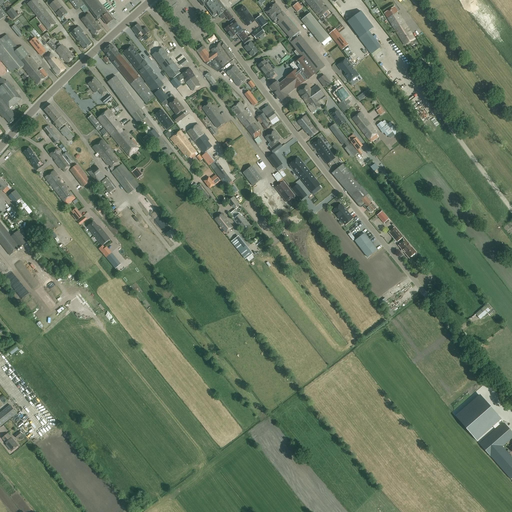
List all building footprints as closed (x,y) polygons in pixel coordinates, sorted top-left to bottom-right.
[(37,16),(45,10),(41,4),(40,5),(38,2),(39,1),(37,0),(31,0),(27,3),(37,16)] [(61,18),(68,13),(56,0),(55,0),(49,5),(61,18)] [(85,4),(81,0),(70,0),(77,10),(80,8),(85,4)] [(82,0),(97,19),(101,16),(101,17),(107,24),(113,19),(108,12),(98,0),(82,0)] [(198,0),(203,6),(205,5),(214,17),(213,17),(215,19),(222,13),(222,14),(223,13),(227,10),(226,9),(226,10),(218,0),(198,0)] [(323,3),(320,0),(317,0),(310,6),(317,14),(319,13),(321,16),(323,14),(325,17),(330,13),(328,10),(329,9),(326,6),(325,7),(323,4),(323,3)] [(254,1),(249,5),(254,13),(259,9),(254,1)] [(299,31),(281,10),(275,3),(265,12),(273,21),(275,20),(290,38),(288,39),(293,46),(302,38),(297,32),(299,31)] [(255,21),(244,6),(237,12),(241,17),(242,17),(244,19),(243,20),(247,26),(255,21)] [(394,29),(405,23),(399,15),(398,15),(397,12),(398,12),(394,7),(384,13),(394,29)] [(13,20),(18,16),(12,8),(7,12),(13,20)] [(45,10),(37,16),(48,30),(56,23),(45,10)] [(233,17),(227,10),(223,13),(229,21),(233,17)] [(101,29),(88,13),(81,19),(89,29),(90,29),(91,31),(93,35),(101,29)] [(322,43),(330,37),(310,13),(302,20),(305,23),(305,24),(318,40),(319,40),(322,43)] [(23,15),(13,21),(14,23),(19,21),(22,26),(27,23),(23,15)] [(228,33),(238,25),(234,20),(230,23),(231,24),(225,29),(228,33)] [(367,32),(358,20),(350,26),(371,54),(373,56),(381,50),(379,48),(382,46),(370,30),(367,32)] [(405,23),(394,29),(405,45),(415,39),(412,34),(411,34),(409,32),(410,31),(405,23)] [(143,30),(138,24),(132,28),(136,33),(137,35),(141,31),(145,35),(150,31),(146,27),(143,30)] [(21,32),(15,25),(11,27),(20,38),(23,35),(21,32)] [(238,25),(228,33),(232,37),(237,33),(243,41),(248,37),(238,25),(239,25),(238,25)] [(85,50),(92,44),(83,33),(84,32),(79,26),(71,32),(85,50)] [(256,40),(264,33),(261,29),(253,35),(256,40)] [(348,45),(335,29),(333,31),(330,34),(342,49),(348,45)] [(0,39),(0,58),(11,73),(16,68),(18,70),(22,66),(30,75),(37,84),(48,76),(45,73),(46,72),(42,68),(41,69),(40,68),(38,65),(31,57),(29,57),(28,55),(29,54),(22,46),(18,49),(7,34),(1,39),(0,39)] [(43,53),(46,51),(35,37),(29,42),(37,52),(40,50),(43,53)] [(249,38),(243,42),(246,46),(244,47),(247,51),(247,50),(252,56),(258,51),(255,48),(255,47),(250,41),(251,40),(249,38)] [(293,46),(302,57),(304,56),(317,72),(324,66),(302,38),(293,46)] [(67,63),(74,57),(70,51),(69,51),(65,47),(63,48),(61,45),(59,43),(56,46),(55,47),(52,44),(53,43),(51,41),(48,44),(53,49),(54,51),(55,50),(58,53),(67,63)] [(215,57),(223,68),(224,67),(227,64),(227,63),(234,57),(224,44),(222,46),(220,43),(211,50),(213,52),(209,55),(207,57),(210,61),(215,57)] [(153,99),(155,97),(111,44),(104,51),(147,103),(148,102),(149,102),(153,99)] [(123,52),(139,73),(148,65),(144,59),(143,60),(132,45),(123,52)] [(207,57),(209,55),(205,49),(203,46),(197,51),(196,51),(203,60),(206,64),(210,61),(207,57)] [(169,58),(167,56),(168,55),(163,48),(152,55),(154,57),(154,58),(157,62),(156,62),(156,63),(158,65),(159,64),(172,80),(180,73),(178,70),(180,69),(170,57),(169,58)] [(54,56),(51,52),(45,57),(53,68),(53,69),(57,75),(65,69),(57,58),(56,59),(53,57),(54,56)] [(182,56),(177,60),(179,62),(178,62),(179,63),(182,67),(188,62),(185,58),(184,57),(183,55),(182,56)] [(304,56),(302,57),(302,58),(294,64),(295,64),(292,66),(295,70),(287,77),(279,83),(277,81),(269,87),(278,98),(279,97),(282,101),(289,95),(288,94),(304,81),(305,82),(317,72),(304,56)] [(358,75),(346,60),(338,66),(342,71),(344,70),(346,73),(345,74),(345,75),(350,81),(358,75)] [(263,71),(266,69),(269,67),(265,61),(259,66),(263,71)] [(148,65),(139,73),(146,82),(145,82),(153,93),(164,85),(156,75),(155,75),(152,72),(153,71),(148,65)] [(238,86),(246,79),(234,66),(226,73),(238,86)] [(266,69),(263,71),(267,76),(269,79),(274,76),(272,73),(273,72),(269,67),(266,69)] [(199,83),(192,73),(193,72),(190,68),(181,75),(181,74),(171,81),(176,88),(181,85),(179,82),(183,78),(193,91),(201,86),(201,85),(199,83)] [(214,88),(217,85),(216,83),(216,82),(209,72),(205,75),(214,88)] [(325,87),(330,83),(324,75),(319,79),(325,87)] [(144,118),(138,109),(139,108),(116,76),(108,82),(132,115),(133,114),(139,122),(144,118)] [(5,81),(4,79),(1,78),(0,78),(0,114),(3,118),(4,118),(10,124),(16,118),(14,115),(15,115),(10,109),(22,99),(7,81),(7,80),(5,81)] [(99,84),(95,78),(88,84),(93,89),(92,90),(95,93),(98,90),(102,95),(106,91),(100,83),(99,84)] [(311,89),(307,85),(301,90),(299,92),(308,106),(312,113),(322,106),(319,101),(322,99),(323,100),(326,98),(324,96),(324,95),(316,85),(311,89)] [(228,88),(231,92),(238,100),(240,98),(238,96),(233,90),(230,86),(228,88)] [(169,98),(161,88),(154,94),(162,103),(164,106),(167,103),(165,100),(169,98)] [(344,112),(350,107),(348,104),(351,102),(347,98),(349,96),(342,88),(335,94),(342,102),(339,104),(344,112)] [(257,102),(248,91),(245,93),(254,104),(257,102)] [(178,103),(176,99),(169,104),(177,115),(173,118),(177,122),(185,116),(181,111),(184,109),(179,102),(178,103)] [(244,110),(243,108),(244,107),(240,102),(231,109),(235,114),(236,114),(236,115),(234,117),(236,120),(239,118),(243,124),(255,139),(260,135),(258,131),(259,129),(256,124),(255,125),(253,122),(254,122),(251,117),(246,110),(244,110)] [(214,109),(209,103),(202,108),(212,121),(219,116),(220,115),(215,108),(214,109)] [(51,104),(44,110),(53,120),(52,121),(53,123),(59,129),(58,130),(60,131),(65,137),(65,136),(71,132),(66,126),(64,128),(63,126),(67,122),(62,116),(61,117),(51,104)] [(279,120),(269,105),(262,110),(261,110),(256,113),(258,116),(256,117),(261,125),(262,125),(265,130),(279,120)] [(119,145),(130,136),(125,130),(124,131),(122,129),(123,127),(117,120),(116,121),(114,118),(115,117),(108,109),(97,118),(119,145)] [(165,114),(162,110),(155,115),(159,121),(164,127),(167,130),(174,124),(166,114),(165,114)] [(346,121),(338,110),(331,115),(339,126),(346,121)] [(362,131),(370,124),(366,119),(364,117),(364,116),(360,112),(352,119),(362,131)] [(96,120),(92,115),(88,118),(91,122),(98,131),(100,130),(100,129),(98,126),(99,125),(97,123),(98,122),(96,119),(96,120)] [(217,128),(225,122),(220,115),(219,116),(212,121),(217,128)] [(318,132),(309,121),(310,120),(306,115),(297,122),(301,126),(307,133),(308,133),(311,137),(318,132)] [(388,124),(385,121),(382,122),(381,122),(377,125),(382,133),(383,134),(384,133),(387,136),(390,134),(395,129),(390,122),(388,124)] [(348,141),(335,123),(329,128),(342,145),(344,143),(346,146),(344,148),(351,158),(354,156),(357,159),(360,156),(357,153),(358,153),(351,143),(350,143),(348,140),(348,141)] [(203,153),(212,147),(208,142),(209,140),(197,124),(187,132),(203,153)] [(374,129),(370,124),(362,131),(370,141),(377,136),(373,131),(374,129)] [(44,129),(55,144),(60,140),(48,125),(44,129)] [(154,129),(147,133),(153,141),(160,136),(154,129)] [(274,130),(265,137),(270,143),(268,144),(271,149),(270,149),(273,153),(274,153),(274,152),(277,150),(282,146),(279,143),(277,141),(278,140),(281,138),(274,130)] [(180,131),(171,139),(175,145),(177,144),(178,145),(177,145),(179,148),(188,141),(180,131)] [(130,136),(119,145),(120,145),(130,156),(139,149),(137,146),(138,145),(132,139),(131,140),(129,137),(130,136)] [(160,137),(153,142),(159,149),(165,143),(160,137)] [(357,150),(363,146),(356,137),(350,142),(357,150)] [(335,158),(327,148),(326,149),(323,145),(324,144),(320,139),(312,145),(316,150),(317,149),(319,152),(319,153),(327,164),(335,158)] [(119,161),(110,150),(110,149),(109,148),(107,145),(102,140),(93,147),(97,153),(98,152),(100,155),(99,156),(101,158),(108,166),(109,165),(111,167),(110,169),(112,172),(128,194),(139,185),(122,164),(121,165),(118,162),(119,161)] [(179,148),(184,154),(186,154),(189,157),(190,156),(192,159),(196,155),(194,153),(196,151),(190,144),(188,141),(179,148)] [(35,156),(33,153),(30,148),(24,152),(31,163),(32,162),(34,165),(33,166),(36,170),(41,167),(38,163),(39,162),(35,156)] [(63,155),(58,148),(50,154),(53,158),(55,161),(61,169),(62,168),(65,172),(72,167),(70,164),(71,163),(72,164),(75,161),(74,160),(73,160),(67,152),(63,155)] [(233,150),(228,154),(231,159),(237,154),(233,150)] [(268,158),(276,169),(282,164),(274,153),(268,158)] [(297,174),(298,173),(302,177),(302,178),(309,172),(305,166),(304,166),(302,164),(303,163),(298,158),(290,164),(291,166),(290,167),(292,170),(293,169),(297,174)] [(70,170),(83,187),(90,182),(77,164),(70,170)] [(376,208),(371,201),(373,199),(343,164),(332,173),(361,207),(364,204),(371,212),(376,208)] [(224,172),(219,165),(213,170),(221,179),(227,175),(225,172),(224,172)] [(260,179),(251,167),(243,173),(252,185),(260,179)] [(45,177),(67,205),(75,198),(70,192),(69,193),(67,190),(68,189),(60,178),(59,179),(57,177),(58,175),(54,170),(45,177)] [(314,178),(309,172),(302,178),(302,177),(301,178),(311,192),(315,189),(317,191),(321,188),(319,186),(320,185),(316,180),(315,180),(314,178)] [(110,193),(116,188),(108,177),(101,182),(110,193)] [(214,184),(209,177),(204,181),(209,188),(214,184)] [(286,202),(294,196),(283,181),(275,187),(286,202)] [(304,191),(298,183),(292,188),(298,196),(304,191)] [(272,200),(275,197),(269,189),(266,192),(272,200)] [(24,203),(20,198),(21,198),(17,192),(15,190),(8,196),(12,201),(13,201),(15,203),(18,200),(22,205),(18,208),(18,209),(20,211),(25,207),(30,213),(32,212),(27,205),(25,203),(24,203)] [(234,208),(236,206),(238,205),(232,198),(229,201),(234,208)] [(119,213),(129,206),(126,202),(116,208),(119,213)] [(341,204),(333,210),(345,225),(353,218),(346,210),(345,211),(344,209),(344,208),(341,204)] [(388,219),(382,211),(377,215),(383,223),(388,219)] [(77,212),(72,215),(77,221),(82,216),(80,213),(79,214),(77,212)] [(224,234),(226,233),(233,227),(222,214),(215,219),(221,227),(220,228),(224,234)] [(242,218),(240,214),(233,219),(238,226),(239,225),(241,227),(240,228),(243,232),(251,226),(243,217),(242,218)] [(78,222),(80,225),(83,222),(87,219),(85,217),(81,220),(78,222)] [(94,236),(102,229),(100,227),(99,228),(97,226),(94,221),(87,227),(94,236)] [(11,236),(0,222),(0,242),(9,255),(26,241),(18,231),(11,236)] [(416,252),(403,237),(395,227),(389,232),(397,242),(398,240),(401,243),(399,246),(409,258),(416,252)] [(106,235),(104,233),(104,232),(102,229),(94,236),(102,245),(110,239),(106,235)] [(367,257),(377,250),(364,233),(354,241),(356,244),(367,257)] [(245,254),(250,251),(247,247),(238,236),(231,241),(240,253),(242,255),(244,254),(244,255),(245,254)] [(112,253),(106,247),(105,248),(103,245),(99,249),(106,257),(112,253)] [(119,252),(114,255),(120,264),(125,261),(119,252)] [(109,256),(106,258),(111,265),(114,263),(109,256)] [(480,319),(484,315),(490,310),(485,305),(476,314),(480,319)] [(0,360),(6,368),(9,365),(3,358),(0,360)] [(480,394),(455,416),(465,428),(476,440),(501,419),(480,394)] [(0,426),(16,414),(10,405),(0,413),(0,426)] [(511,477),(511,458),(508,454),(502,447),(511,437),(511,432),(504,423),(479,444),(489,456),(490,455),(510,479),(511,477)] [(11,451),(18,445),(13,439),(13,440),(7,433),(2,438),(7,444),(6,445),(11,451)]
